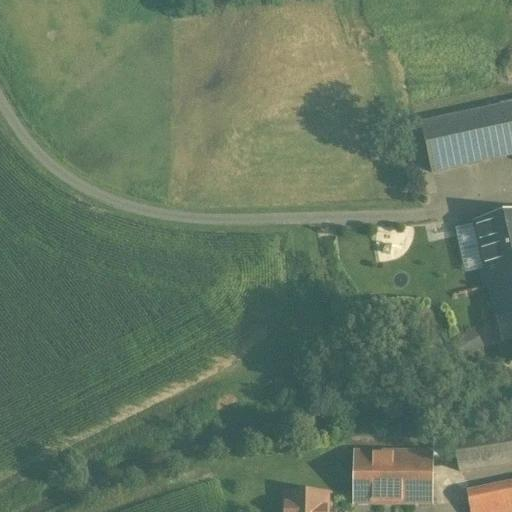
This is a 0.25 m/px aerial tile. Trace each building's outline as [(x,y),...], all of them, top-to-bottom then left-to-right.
[(511,106),(421,127),(431,173),(511,155),(511,106)] [(511,217),(475,225),(481,250),(511,243),(511,217)] [(511,243),(481,250),(505,365),(511,363),(511,243)] [(511,432),(454,441),(440,441),(440,456),(456,456),(459,473),(511,464),(511,432)] [(433,454),(354,454),(353,506),(432,506),(433,454)] [(510,511),(507,494),(468,502),(469,511),(510,511)] [(325,511),(326,497),(285,496),(285,511),(325,511)]
